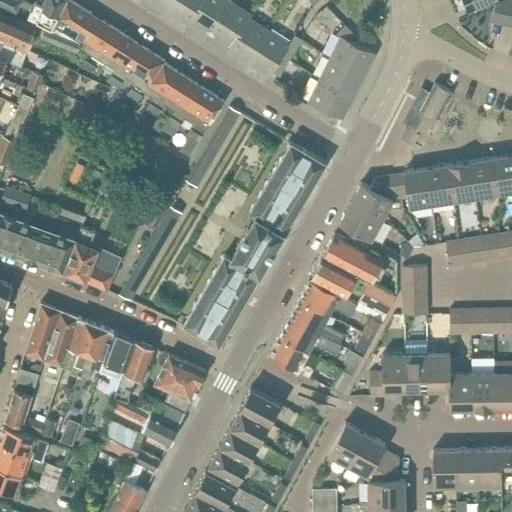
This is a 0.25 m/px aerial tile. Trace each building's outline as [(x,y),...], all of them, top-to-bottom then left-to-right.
[(0,0),(0,2),(32,14),(36,5),(33,4),(24,0),(0,0)] [(38,0),(36,5),(32,14),(40,17),(55,23),(65,0),(38,0)] [(71,0),(65,0),(55,23),(82,40),(83,40),(90,29),(96,33),(104,21),(71,0)] [(150,0),(168,11),(174,0),(150,0)] [(189,24),(191,21),(204,0),(174,0),(168,11),(189,24)] [(204,0),(191,21),(210,33),(231,1),(229,0),(204,0)] [(464,0),(469,9),(489,0),(464,0)] [(511,38),(511,43),(511,0),(503,0),(495,4),(492,15),(511,20),(511,38)] [(210,33),(229,45),(248,16),(250,13),(231,1),(210,33)] [(0,9),(0,36),(28,49),(34,33),(77,49),(78,46),(79,47),(82,40),(55,23),(40,17),(32,14),(0,2),(0,3),(15,10),(13,15),(0,9)] [(248,62),(269,30),(248,16),(227,49),(248,62)] [(82,40),(79,47),(105,64),(124,34),(104,21),(96,33),(90,29),(83,40),(82,40)] [(340,35),(329,57),(365,74),(375,52),(353,41),(356,37),(345,25),(336,33),(340,35)] [(269,30),(248,62),(269,75),(273,70),(280,59),(290,43),(269,30)] [(124,34),(105,64),(109,66),(114,69),(107,80),(110,82),(119,87),(126,77),(125,76),(144,47),(128,36),(124,34)] [(290,43),(280,59),(287,63),(301,39),(295,35),(290,43)] [(0,36),(0,56),(6,59),(6,57),(22,63),(28,49),(0,36)] [(144,47),(125,76),(126,77),(134,82),(127,93),(139,100),(145,92),(144,91),(163,62),(164,62),(165,60),(153,52),(144,47)] [(329,57),(319,79),(354,96),(365,74),(329,57)] [(80,64),(92,71),(95,65),(84,58),(80,64)] [(280,59),(273,70),(279,75),(287,63),(280,59)] [(163,62),(144,91),(145,92),(153,97),(146,108),(150,110),(158,115),(165,105),(164,104),(183,74),(176,70),(164,62),(163,62)] [(39,82),(42,74),(34,71),(27,87),(35,91),(39,82)] [(183,74),(164,104),(165,105),(173,110),(167,121),(174,126),(178,128),(185,117),(204,87),(200,85),(183,74)] [(354,96),(319,79),(308,100),(343,118),(354,96)] [(421,109),(438,118),(453,91),(435,82),(421,109)] [(87,104),(98,109),(107,91),(96,86),(87,104)] [(204,87),(185,117),(194,123),(187,134),(199,141),(214,117),(224,101),(204,87)] [(24,93),(19,105),(28,109),(33,97),(24,93)] [(230,104),(229,104),(212,135),(192,170),(186,181),(197,187),(241,111),(237,108),(238,108),(230,104)] [(12,121),(21,125),(28,109),(19,105),(12,121)] [(15,140),(4,135),(0,145),(0,159),(7,163),(15,140)] [(251,208),(259,213),(287,230),(327,162),(291,141),(251,208)] [(511,190),(511,153),(492,157),(498,193),(511,190)] [(498,193),(492,157),(470,160),(476,196),(498,193)] [(476,196),(470,160),(448,163),(454,200),(476,196)] [(78,162),(69,179),(76,183),(84,165),(78,162)] [(454,200),(448,163),(426,167),(432,203),(454,200)] [(432,203),(426,167),(404,170),(404,172),(387,175),(389,184),(392,184),(394,194),(395,194),(396,198),(400,197),(403,207),(401,197),(406,196),(409,206),(432,203)] [(389,184),(387,175),(375,177),(370,186),(361,182),(350,202),(382,219),(389,207),(403,207),(400,197),(396,198),(395,194),(394,194),(392,184),(389,184)] [(0,200),(26,209),(32,194),(6,185),(0,200)] [(145,219),(157,226),(170,203),(158,196),(145,219)] [(382,219),(350,202),(339,222),(371,239),(381,221),(382,219)] [(61,211),(86,220),(89,214),(63,204),(61,211)] [(147,249),(121,293),(132,299),(182,213),(180,212),(170,207),(147,249)] [(0,247),(63,270),(77,239),(0,211),(0,247)] [(259,213),(234,256),(262,272),(287,230),(259,213)] [(84,225),(77,239),(63,270),(86,280),(107,289),(114,270),(119,257),(99,248),(90,244),(95,231),(84,225)] [(334,232),(323,254),(369,281),(371,282),(374,277),(381,281),(388,268),(381,265),(384,259),(334,232)] [(505,232),(494,234),(497,257),(509,256),(505,232)] [(494,234),(482,236),(485,259),(497,257),(494,234)] [(482,236),(470,238),(474,261),(485,259),(482,236)] [(470,238),(458,239),(462,263),(474,261),(470,238)] [(462,263),(458,239),(446,241),(450,265),(462,263)] [(262,272),(234,256),(226,251),(194,306),(183,324),(219,345),(262,272)] [(329,284),(359,300),(369,281),(323,254),(311,275),(329,284)] [(402,264),(402,277),(426,276),(426,264),(402,264)] [(402,277),(402,289),(426,288),(426,276),(402,277)] [(309,278),(299,296),(329,312),(333,305),(351,315),(357,304),(309,278)] [(12,285),(0,279),(0,311),(5,314),(12,285)] [(386,315),(396,296),(371,282),(369,281),(359,300),(386,315)] [(402,289),(402,301),(427,300),(426,288),(402,289)] [(289,316),(341,345),(341,344),(339,343),(344,333),(324,322),(329,312),(299,296),(289,316)] [(427,300),(402,301),(403,313),(427,313),(427,300)] [(25,351),(43,358),(59,309),(41,301),(25,351)] [(510,307),(498,308),(498,332),(510,331),(510,307)] [(462,308),(450,308),(450,332),(462,332),(462,308)] [(474,308),(462,308),(462,332),(474,332),(474,308)] [(486,308),(474,308),(474,332),(486,332),(486,308)] [(498,308),(486,308),(486,332),(498,332),(498,308)] [(64,367),(70,348),(80,317),(59,309),(43,358),(64,367)] [(371,315),(363,330),(374,336),(382,321),(371,315)] [(343,346),(341,345),(289,316),(279,334),(308,350),(312,352),(317,343),(338,354),(343,346)] [(69,372),(77,375),(96,323),(80,317),(70,348),(80,351),(75,363),(73,362),(69,372)] [(90,366),(100,370),(114,330),(96,323),(77,375),(89,380),(93,370),(89,369),(90,366)] [(100,372),(123,380),(137,340),(114,330),(100,370),(100,372)] [(374,336),(363,330),(362,331),(355,346),(365,352),(373,337),(374,337),(374,336)] [(308,350),(279,334),(268,354),(309,376),(313,367),(302,361),(308,350)] [(117,397),(119,397),(140,406),(142,400),(144,392),(143,391),(140,399),(131,396),(137,378),(143,380),(154,347),(137,340),(123,380),(117,397)] [(345,363),(342,369),(341,369),(353,376),(363,356),(351,350),(344,363),(345,363)] [(428,389),(449,389),(450,389),(450,372),(450,352),(427,353),(428,389)] [(170,388),(164,400),(185,411),(206,370),(169,353),(160,371),(156,381),(170,388)] [(384,390),(405,389),(405,353),(382,353),(383,370),(371,371),(371,384),(361,384),(361,394),(384,394),(384,390)] [(405,389),(428,389),(427,353),(405,353),(405,389)] [(26,383),(35,386),(42,366),(37,364),(32,366),(26,383)] [(353,376),(341,369),(340,371),(333,367),(328,377),(335,380),(331,388),(343,394),(353,376)] [(495,408),(511,407),(511,371),(494,372),(495,408)] [(449,409),(472,408),(472,372),(450,372),(450,389),(449,389),(449,409)] [(472,408),(495,408),(494,372),(472,372),(472,408)] [(251,387),(240,407),(270,423),(281,403),(251,387)] [(5,420),(24,426),(32,394),(14,389),(5,420)] [(140,406),(119,397),(114,407),(145,423),(142,430),(169,444),(185,411),(164,400),(164,402),(144,392),(142,400),(140,406)] [(240,407),(230,425),(260,441),(270,423),(240,407)] [(25,428),(41,434),(46,418),(45,417),(45,416),(38,413),(36,419),(30,416),(25,428)] [(46,418),(41,434),(51,437),(56,421),(46,418)] [(145,436),(109,418),(99,447),(132,463),(145,436)] [(62,441),(73,445),(81,423),(69,419),(62,441)] [(311,440),(320,424),(314,421),(305,437),(311,440)] [(348,464),(366,432),(345,421),(328,453),(348,464)] [(4,424),(0,434),(0,445),(31,456),(42,460),(49,441),(4,424)] [(230,425),(220,444),(250,460),(260,441),(230,425)] [(368,475),(383,448),(386,443),(366,432),(348,464),(368,475)] [(77,452),(93,458),(99,442),(83,436),(77,452)] [(250,460),(220,444),(209,464),(239,480),(250,460)] [(301,444),(293,459),(300,462),(308,447),(301,444)] [(0,445),(0,466),(24,476),(31,456),(0,445)] [(501,471),(511,470),(511,447),(500,448),(501,484),(501,471)] [(399,479),(398,456),(383,448),(368,475),(368,479),(399,479)] [(434,485),(456,485),(456,448),(433,449),(434,485)] [(456,485),(479,484),(478,448),(456,448),(456,485)] [(479,484),(501,484),(500,448),(478,448),(479,484)] [(141,452),(136,462),(155,471),(159,461),(141,452)] [(300,462),(293,459),(285,475),(291,478),(300,462)] [(38,485),(54,491),(63,468),(47,462),(38,485)] [(24,476),(0,466),(0,488),(2,489),(17,495),(24,476)] [(206,469),(195,489),(225,505),(236,485),(206,469)] [(125,479),(108,511),(134,511),(146,489),(125,479)] [(405,479),(399,479),(368,479),(369,502),(405,501),(405,479)] [(272,498),(278,502),(287,485),(281,482),(272,498)] [(313,488),(313,500),(337,500),(337,488),(313,488)] [(195,489),(185,508),(192,511),(221,511),(225,505),(195,489)] [(313,500),(312,511),(313,511),(337,511),(337,500),(313,500)] [(369,502),(368,511),(405,511),(405,501),(369,502)]
